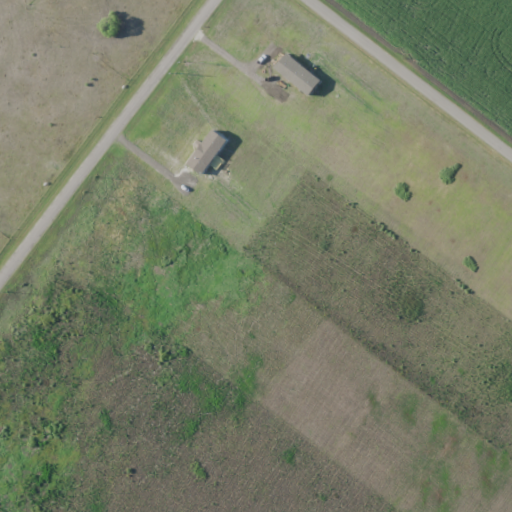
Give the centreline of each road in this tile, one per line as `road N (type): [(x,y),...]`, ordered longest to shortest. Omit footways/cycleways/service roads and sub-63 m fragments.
road 1 (residential): [(0,293),(227,0)]
road 2 (residential): [(511,162),(300,0)]
